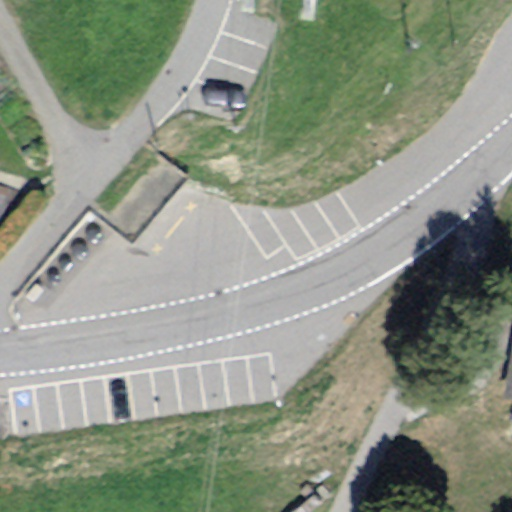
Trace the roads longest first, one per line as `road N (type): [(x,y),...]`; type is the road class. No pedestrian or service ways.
road 1 (tertiary): [(468,198),(287,301),(153,336),(0,352)]
road 2 (residential): [(0,278),(196,53),(205,0)]
road 3 (unclassified): [(335,511),(468,198)]
